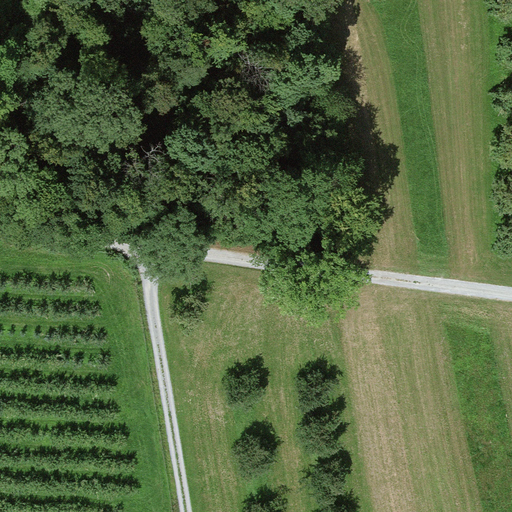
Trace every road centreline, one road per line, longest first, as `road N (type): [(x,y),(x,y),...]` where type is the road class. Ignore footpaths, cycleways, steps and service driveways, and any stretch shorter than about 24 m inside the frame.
road 1 (track): [(144,254),(511,294)]
road 2 (track): [(186,511),(144,254)]
road 3 (track): [(144,254),(0,230)]
